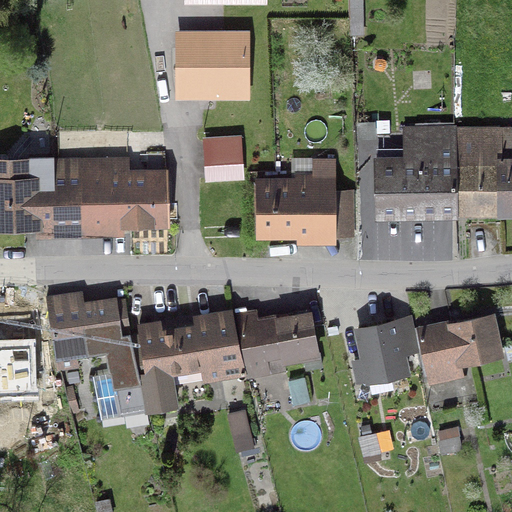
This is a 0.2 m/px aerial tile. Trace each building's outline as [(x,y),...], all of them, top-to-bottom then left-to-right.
[(166,28),(167,41),(164,41),(168,87),(236,82),(236,87),(263,85),(256,0),(224,0),(226,16),(228,15),(229,31),(233,36),(233,42),(200,44),(198,25),(166,28)] [(301,6),(268,7),(268,20),(301,19),(301,6)] [(511,139),(511,130),(452,131),(455,211),(511,210),(511,139)] [(374,167),(375,212),(455,211),(452,131),(403,132),(403,167),(374,167)] [(234,140),(204,141),(206,179),(236,177),(234,140)] [(126,160),(77,161),(79,223),(166,221),(165,178),(127,179),(126,160)] [(27,181),(0,181),(0,224),(79,223),(77,161),(26,162),(27,181)] [(295,183),(253,184),(254,233),(330,232),(330,237),(349,236),(348,191),(332,192),(331,161),(311,161),(312,174),(294,174),(295,183)] [(0,376),(2,376),(0,369),(0,335),(42,327),(35,295),(0,302),(0,376)] [(81,307),(46,312),(57,369),(78,368),(75,354),(89,352),(87,341),(128,334),(123,300),(81,306),(81,307)] [(399,315),(324,333),(334,375),(342,374),(341,369),(377,361),(376,357),(403,351),(408,371),(419,369),(407,309),(399,311),(399,315)] [(254,312),(236,315),(246,377),(270,373),(268,362),(319,352),(310,316),(274,322),(274,323),(257,327),(254,312)] [(420,327),(418,327),(430,383),(463,376),(460,362),(498,353),(489,316),(421,331),(420,327)] [(119,381),(138,378),(145,410),(173,405),(167,371),(200,365),(203,380),(243,373),(232,322),(194,329),(193,325),(183,327),(183,331),(141,338),(140,334),(127,336),(129,344),(105,348),(109,368),(117,367),(119,381)] [(113,377),(94,381),(101,419),(100,419),(101,426),(123,421),(122,415),(121,415),(113,377)] [(241,411),(227,415),(232,435),(246,432),(241,411)] [(42,417),(30,419),(37,451),(49,448),(42,417)] [(96,511),(107,511),(105,501),(95,503),(96,511)]
